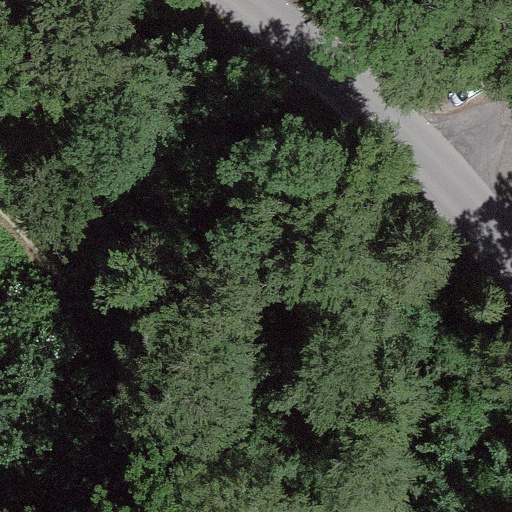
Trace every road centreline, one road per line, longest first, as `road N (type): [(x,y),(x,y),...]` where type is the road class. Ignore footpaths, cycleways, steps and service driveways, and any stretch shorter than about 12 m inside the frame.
road 1 (unclassified): [(246,0),(446,171),(511,247)]
road 2 (track): [(511,150),(446,171),(511,84)]
